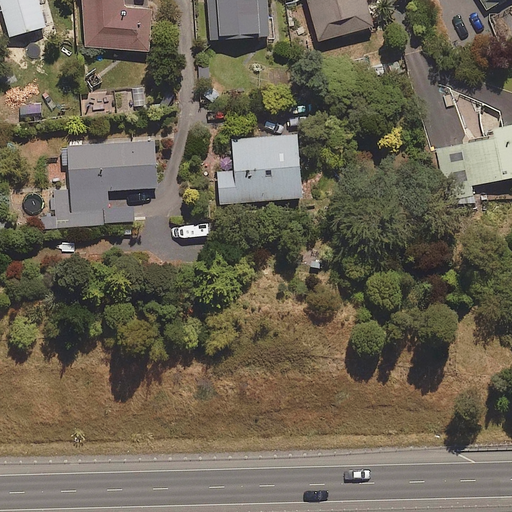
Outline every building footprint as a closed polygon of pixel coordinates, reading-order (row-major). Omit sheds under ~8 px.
[(39,0),(0,0),(9,34),(46,24),(39,0)] [(123,4),(122,0),(83,0),(82,46),(150,47),(151,5),(123,4)] [(270,32),(268,0),(206,0),(207,2),(210,2),(213,36),(270,32)] [(308,0),(319,39),(374,24),(367,0),(308,0)] [(482,0),(488,8),(500,0),(482,0)] [(511,122),(493,126),(495,134),(437,145),(446,190),(511,177),(511,122)] [(219,202),(303,195),(297,132),(232,137),(235,169),(217,170),(219,202)] [(53,214),(41,215),(42,229),(108,227),(108,222),(135,221),(134,205),(109,206),(109,188),(157,186),(155,140),(68,143),(69,189),(53,190),(53,214)]
